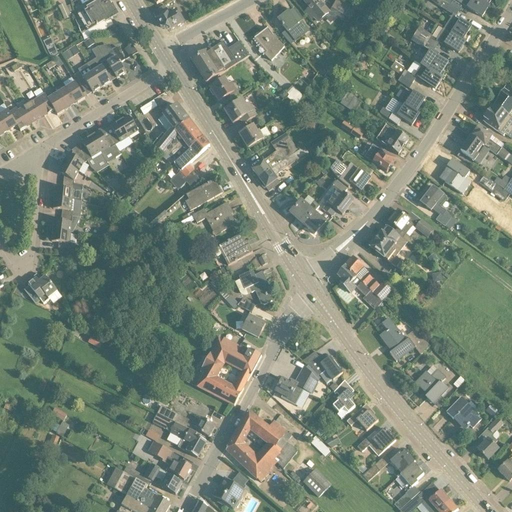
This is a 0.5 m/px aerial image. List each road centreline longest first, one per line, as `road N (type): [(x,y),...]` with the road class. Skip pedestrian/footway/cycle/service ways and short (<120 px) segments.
road 1 (residential): [(308,282),(392,189),(511,10)]
road 2 (secondary): [(487,511),(391,401),(308,282)]
road 3 (residential): [(185,511),(308,282)]
road 4 (secondary): [(308,282),(170,67)]
road 5 (residential): [(44,149),(170,67)]
road 6 (residential): [(0,241),(9,256),(26,262),(40,175)]
